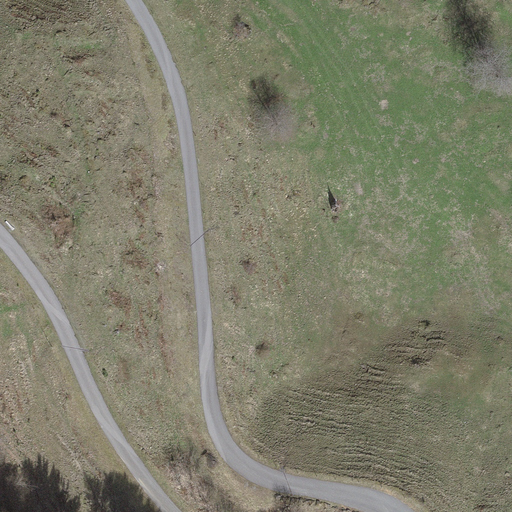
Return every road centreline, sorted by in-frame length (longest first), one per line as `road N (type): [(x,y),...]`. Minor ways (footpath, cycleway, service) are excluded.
road 1 (track): [(133,0),(165,57),(182,116),(210,401),(222,445),(262,477),(392,511)]
road 2 (track): [(171,511),(111,431),(49,304),(0,236)]
